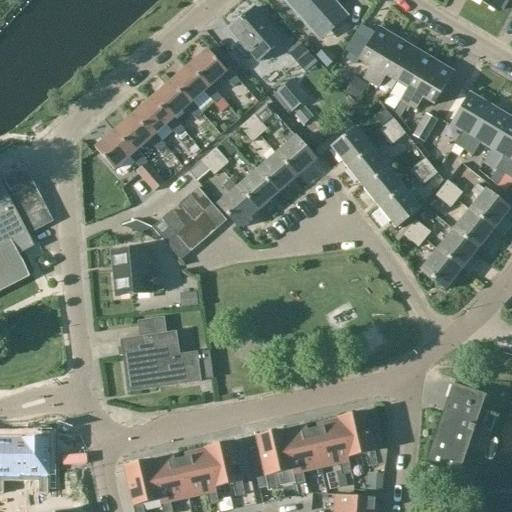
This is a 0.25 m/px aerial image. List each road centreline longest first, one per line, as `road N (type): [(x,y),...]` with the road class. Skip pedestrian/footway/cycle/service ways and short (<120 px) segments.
road 1 (residential): [(80,400),(63,141),(218,0)]
road 2 (unclassified): [(99,441),(406,373)]
road 3 (residential): [(398,511),(406,373)]
